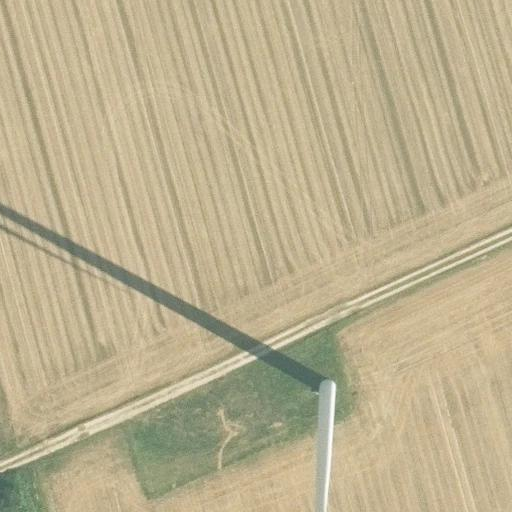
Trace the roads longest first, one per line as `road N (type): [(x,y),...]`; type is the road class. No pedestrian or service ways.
road 1 (track): [(284,426),(248,356),(0,469)]
road 2 (track): [(248,356),(511,236)]
